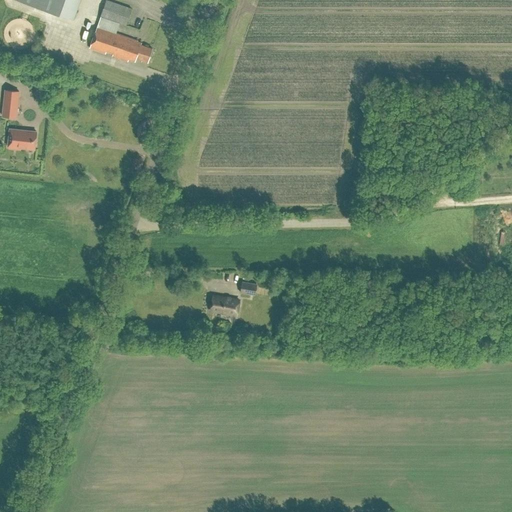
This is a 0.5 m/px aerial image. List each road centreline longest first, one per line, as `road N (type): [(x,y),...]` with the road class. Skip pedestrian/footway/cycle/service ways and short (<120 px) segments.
road 1 (tertiary): [(24,511),(211,0)]
road 2 (track): [(134,218),(390,219),(437,193),(511,132)]
